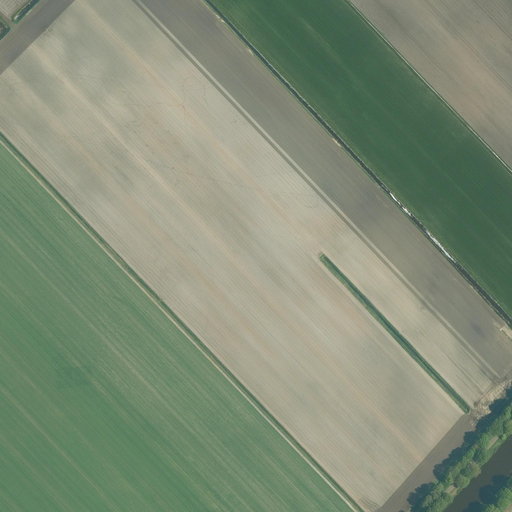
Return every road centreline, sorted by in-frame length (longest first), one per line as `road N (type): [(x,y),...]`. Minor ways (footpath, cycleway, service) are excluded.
road 1 (track): [(200,0),(511,330)]
road 2 (unclassified): [(430,511),(511,420)]
